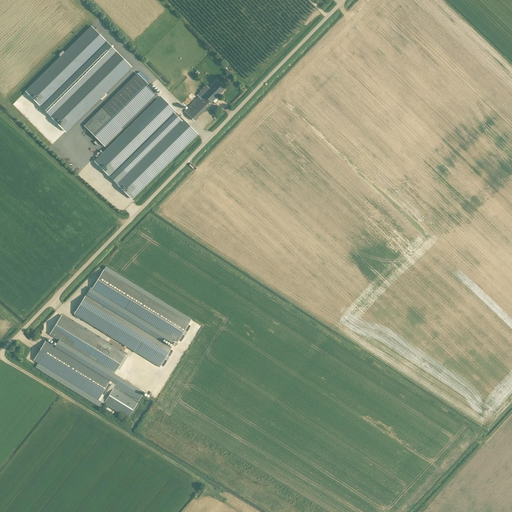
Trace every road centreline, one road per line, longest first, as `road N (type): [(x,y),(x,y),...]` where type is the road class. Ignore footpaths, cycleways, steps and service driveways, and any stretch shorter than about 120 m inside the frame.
road 1 (unclassified): [(0,354),(344,0)]
road 2 (track): [(0,117),(123,229)]
